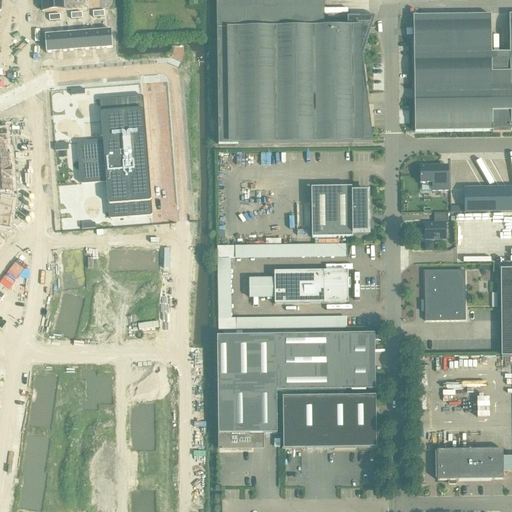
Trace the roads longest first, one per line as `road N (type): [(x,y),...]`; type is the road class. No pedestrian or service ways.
road 1 (residential): [(0,108),(49,78),(160,69),(172,78),(184,220),(178,334),(169,352),(120,356)]
road 2 (unknown): [(396,252),(260,256),(240,261),(235,278),(241,301),(259,308),(396,307)]
road 3 (unclassified): [(511,146),(412,147),(402,158),(395,168),(396,307)]
road 4 (unclassified): [(396,307),(398,505)]
road 5 (residential): [(121,511),(120,356)]
